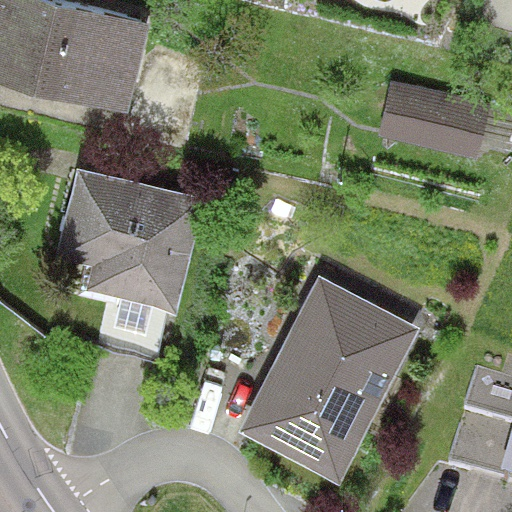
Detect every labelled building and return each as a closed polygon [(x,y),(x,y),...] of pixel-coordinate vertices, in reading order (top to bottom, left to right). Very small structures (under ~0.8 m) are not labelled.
[(151,20),(70,0),(0,0),(0,76),(129,108),(151,20)] [(490,100),(389,76),(375,137),(480,162),(483,149),(511,155),(511,121),(486,115),(490,100)] [(203,193),(75,166),(56,254),(90,261),(83,292),(178,312),(203,193)] [(422,326),(320,273),(239,428),(342,481),(422,326)] [(511,380),(478,371),(451,465),(502,480),(498,496),(511,499),(511,380)]
